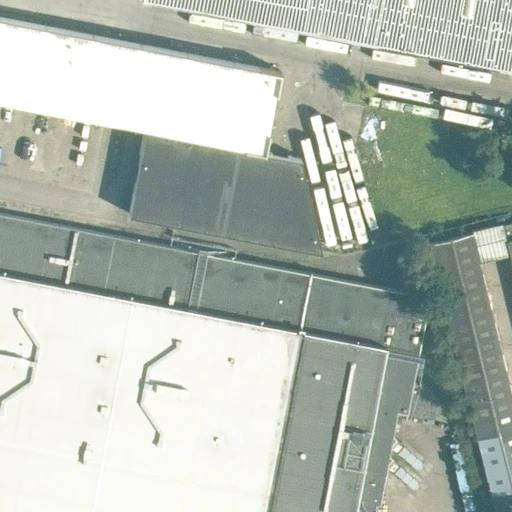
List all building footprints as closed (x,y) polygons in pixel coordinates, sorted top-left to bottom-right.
[(511,0),(141,0),(141,1),(511,70),(511,0)] [(282,71),(0,16),(0,99),(145,127),(266,151),(282,71)] [(302,158),(266,151),(145,127),(128,213),(322,251),(302,158)] [(374,511),(394,409),(407,412),(426,317),(412,314),(416,293),(318,274),(0,212),(0,511),(374,511)] [(511,395),(479,260),(508,253),(505,240),(506,240),(502,224),(472,231),(429,242),(476,436),(494,511),(508,511),(511,511),(511,395)]
